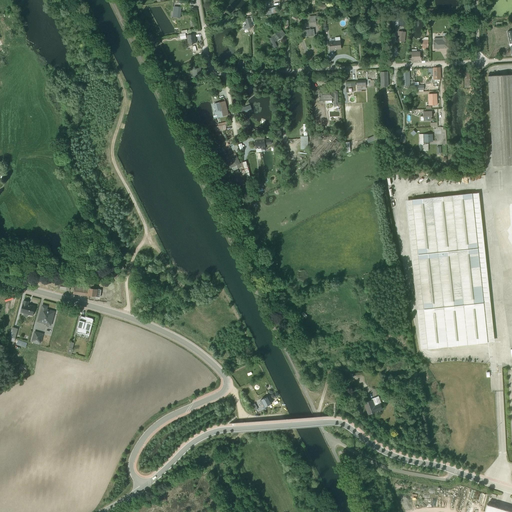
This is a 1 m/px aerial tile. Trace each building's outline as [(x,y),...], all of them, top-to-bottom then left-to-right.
[(172,17),(180,18),(181,12),(180,12),(180,7),(174,6),(172,17)] [(244,29),(252,27),(251,23),(253,22),(252,18),(254,18),(253,15),(244,17),(245,19),(245,20),(246,26),(244,26),(244,29)] [(285,34),(280,28),(273,35),(271,36),(272,37),(269,39),(273,48),(274,48),(275,48),(276,47),(277,47),(275,42),(278,41),(285,34)] [(303,37),(315,36),(314,29),(303,30),(303,37)] [(397,41),(404,42),(406,32),(398,31),(397,41)] [(434,49),(448,48),(447,36),(447,33),(443,33),(443,36),(442,36),(443,38),(434,38),(434,40),(434,49)] [(192,44),(196,43),(194,34),(186,36),(188,44),(189,46),(192,45),(192,44)] [(334,50),(341,49),(340,37),(335,38),(335,41),(329,42),(330,51),(334,50)] [(412,61),(420,60),(420,51),(417,52),(417,49),(412,50),(412,52),(411,52),(412,61)] [(470,67),(460,68),(460,75),(464,74),(464,87),(471,86),(470,67)] [(193,77),(201,76),(200,68),(192,70),(193,77)] [(402,87),(410,86),(409,71),(401,71),(402,87)] [(511,74),(505,75),(488,76),(493,166),(511,165),(511,74)] [(376,98),(375,80),(357,80),(357,91),(361,91),(361,88),(366,88),(366,98),(376,98)] [(212,90),(219,87),(216,81),(210,84),(212,90)] [(334,91),(319,92),(319,101),(332,101),(332,98),(334,98),(334,106),(338,106),(337,91),(333,91),(334,91)] [(428,106),(437,105),(436,94),(428,95),(428,106)] [(214,119),(228,115),(225,101),(220,103),(220,102),(219,102),(219,103),(217,103),(214,104),(216,111),(213,112),(214,115),(213,115),(214,119)] [(242,115),(249,113),(247,106),(240,109),(242,115)] [(431,116),(431,112),(423,112),(423,121),(430,120),(430,116),(431,116)] [(428,141),(432,141),(432,135),(423,135),(423,134),(419,134),(419,151),(428,151),(428,144),(429,144),(428,141)] [(266,151),(265,145),(271,144),(271,139),(265,140),(264,138),(255,138),(255,141),(256,152),(265,152),(265,151),(266,151)] [(201,151),(208,148),(204,140),(197,144),(201,151)] [(233,171),(243,166),(244,170),(241,171),(242,176),(246,175),(247,179),(250,178),(246,162),(240,163),(236,153),(225,158),(230,168),(231,168),(233,171)] [(479,196),(408,202),(423,349),(494,341),(479,196)] [(73,294),(100,297),(101,290),(97,289),(97,286),(94,286),(94,283),(90,283),(90,286),(84,285),(84,287),(74,286),(73,294)] [(29,315),(33,316),(35,307),(31,305),(31,306),(28,305),(28,302),(24,300),(20,313),(24,314),(23,314),(24,316),(27,317),(29,316),(29,315)] [(38,322),(50,326),(54,312),(46,310),(47,307),(42,305),(38,322)] [(81,333),(89,335),(93,320),(81,316),(80,320),(79,320),(77,328),(78,328),(76,333),(80,334),(81,333)] [(9,337),(15,339),(18,329),(12,327),(9,337)] [(40,343),(41,344),(43,334),(34,331),(31,341),(32,341),(32,343),(39,345),(40,343)] [(266,406),(272,403),(268,396),(260,400),(264,407),(263,407),(264,410),(267,408),(266,406)] [(368,415),(382,409),(380,404),(381,403),(378,396),(371,399),(371,400),(363,403),(368,415)]
